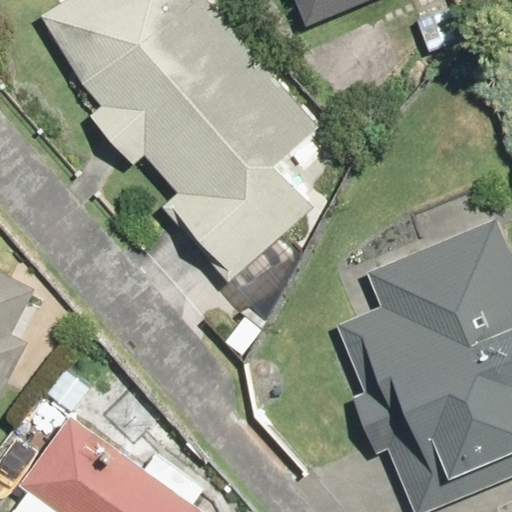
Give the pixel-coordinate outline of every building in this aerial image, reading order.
[(68,0),(49,12),(90,80),(108,100),(97,110),(140,160),(151,150),(185,189),(170,202),(235,276),(322,201),(285,160),(327,124),(216,0),(68,0)] [(362,0),(305,0),(314,20),(362,0)] [(332,324),(411,511),(420,511),(511,473),(511,267),(491,218),(362,272),(376,306),(332,324)] [(0,405),(34,339),(17,330),(41,285),(0,264),(0,405)] [(216,511),(81,411),(28,481),(31,483),(14,505),(23,511),(216,511)]
